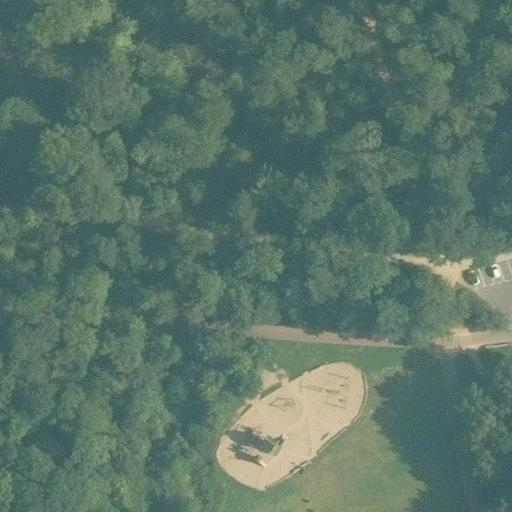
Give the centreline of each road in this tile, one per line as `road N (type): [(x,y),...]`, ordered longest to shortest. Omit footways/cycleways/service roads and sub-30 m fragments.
road 1 (unknown): [(440,266),(350,0)]
road 2 (unknown): [(440,266),(478,364),(511,419)]
